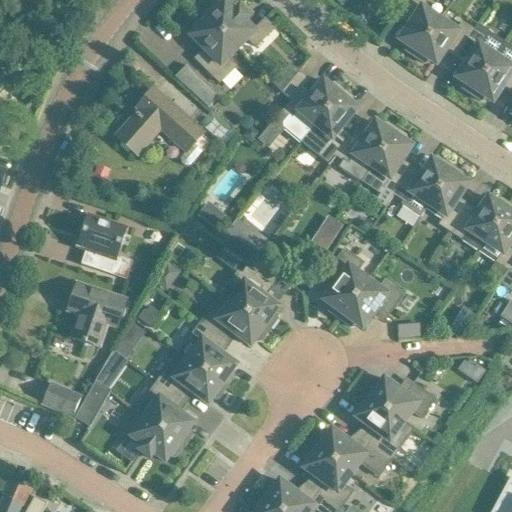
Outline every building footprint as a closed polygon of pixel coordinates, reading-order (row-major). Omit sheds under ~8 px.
[(414,58),(439,21),(422,9),(428,1),(426,0),(411,0),(402,14),(413,21),(399,41),(406,46),(404,48),(405,52),(414,58)] [(213,7),(203,16),(237,50),(247,40),(255,48),(274,29),(265,20),(254,32),(244,23),(249,19),(239,9),(235,13),(225,3),(219,9),(217,7),(213,7)] [(237,50),(203,16),(194,25),(194,29),(196,32),(191,37),(209,55),(199,64),(219,84),(235,68),(228,60),(237,50)] [(450,45),(460,52),(473,31),(462,24),(457,32),(439,21),(414,58),(424,65),(427,64),(429,61),(436,66),(450,45)] [(471,96),(502,50),(473,31),(460,52),(470,58),(456,79),(463,83),(461,86),(462,90),(471,96)] [(511,56),(502,50),(471,96),(481,102),(484,101),(486,99),(493,103),(506,83),(511,86),(511,56)] [(219,98),(188,67),(176,79),(207,110),(219,98)] [(281,94),(290,101),(292,103),(299,94),(310,81),(299,72),(281,94)] [(301,143),(344,92),(335,84),(331,85),(329,87),(323,82),(308,101),(299,94),(292,103),(290,101),(282,112),(288,117),(282,124),(283,129),(301,143)] [(141,112),(117,138),(137,155),(149,142),(146,139),(157,126),(187,152),(181,159),(181,164),(185,167),(190,167),(202,153),(193,146),(202,136),(153,92),(138,109),(141,112)] [(344,92),(301,143),(329,166),(336,157),(351,137),(341,129),(357,110),(351,105),(353,102),(353,99),(344,92)] [(363,183),(396,130),(387,124),(383,125),(381,128),(375,123),(361,144),(351,137),(336,157),(343,161),(338,169),(362,184),(363,183)] [(259,135),(251,128),(242,137),(251,145),(259,135)] [(406,137),(396,130),(363,183),(381,194),(384,189),(394,195),(408,175),(398,168),(411,148),(405,143),(407,140),(406,137)] [(420,218),(453,168),(444,162),(440,163),(438,165),(432,161),(418,181),(408,175),(394,195),(404,202),(402,205),(420,218)] [(463,174),(453,168),(420,218),(421,218),(429,206),(445,217),(440,226),(451,233),(465,212),(455,206),(468,185),(461,181),(463,178),(463,174)] [(116,188),(120,176),(107,172),(103,184),(116,188)] [(479,252),(510,206),(500,199),(497,200),(495,203),(488,198),(475,219),(465,212),(451,233),(479,252)] [(511,207),(510,206),(479,252),(496,263),(488,277),(499,284),(511,264),(511,243),(511,242),(511,207)] [(342,226),(327,216),(310,243),(325,252),(342,226)] [(120,258),(119,260),(115,259),(125,230),(88,218),(87,222),(84,220),(80,232),(83,233),(78,248),(86,251),(80,266),(126,281),(132,262),(120,258)] [(233,225),(221,240),(256,262),(266,247),(255,240),(252,245),(240,237),(244,233),(233,225)] [(338,281),(323,301),(330,306),(328,309),(328,313),(339,321),(367,281),(356,273),(362,264),(344,251),(328,273),(338,281)] [(248,260),(229,285),(239,291),(230,303),(269,331),(277,320),(276,317),(274,315),(278,308),(273,304),(286,285),(271,275),(248,260)] [(511,264),(499,284),(510,291),(511,288),(511,264)] [(379,289),(367,281),(339,321),(350,328),(354,328),(355,325),(362,330),(377,309),(387,316),(404,294),(385,280),(379,289)] [(77,286),(71,304),(76,306),(74,313),(73,313),(64,337),(84,344),(84,345),(85,345),(85,344),(99,349),(107,325),(117,329),(126,302),(77,286)] [(511,326),(511,324),(511,301),(500,318),(511,326)] [(269,331),(230,303),(222,314),(213,307),(200,325),(223,342),(230,332),(250,347),(255,340),(257,342),(261,342),(269,331)] [(144,311),(138,319),(149,327),(159,314),(150,307),(147,311),(144,311)] [(504,333),(509,325),(502,320),(497,328),(504,333)] [(200,325),(179,354),(226,389),(234,378),(234,375),(231,373),(236,366),(216,351),(223,342),(200,325)] [(411,327),(398,328),(399,340),(412,339),(411,327)] [(122,340),(113,351),(126,360),(134,349),(122,340)] [(126,360),(113,351),(107,362),(118,371),(126,360)] [(179,354),(158,383),(180,400),(187,390),(194,395),(207,405),(212,398),(215,400),(219,400),(226,389),(179,354)] [(404,395),(384,380),(379,387),(377,385),(373,385),(365,396),(404,424),(412,413),(421,420),(435,401),(412,385),(404,395)] [(95,383),(75,419),(90,427),(110,391),(95,383)] [(145,401),(137,412),(145,418),(184,447),(192,436),(191,433),(188,431),(193,424),(173,409),(180,400),(158,383),(145,401)] [(73,418),(81,399),(51,387),(43,405),(73,418)] [(391,460),(413,431),(404,424),(365,396),(357,407),(357,411),(360,413),(355,419),(376,434),(369,444),(391,460)] [(184,447),(146,418),(137,412),(122,432),(132,440),(132,439),(143,447),(139,452),(150,460),(153,455),(165,463),(170,456),(172,459),(176,458),(184,447)] [(362,453),(332,431),(327,438),(324,436),(321,436),(313,447),(351,475),(359,464),(378,478),(391,460),(369,444),(362,453)] [(351,475),(313,447),(305,458),(305,461),(308,463),(303,470),(324,485),(317,494),(339,511),(352,493),(343,486),(351,475)] [(511,511),(511,478),(493,511),(511,511)] [(3,500),(0,507),(0,511),(19,511),(21,508),(25,509),(33,491),(11,482),(3,500)] [(310,504),(280,482),(275,488),(272,486),(268,487),(261,498),(280,511),(337,511),(339,511),(317,494),(310,504)] [(42,511),(47,505),(34,498),(26,511),(42,511)] [(280,511),(261,498),(253,509),(253,511),(280,511)]
